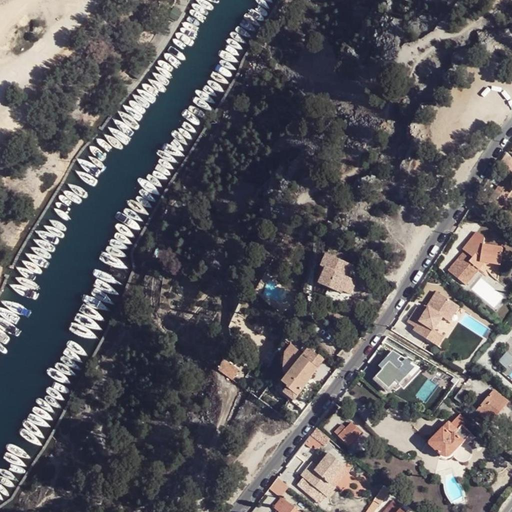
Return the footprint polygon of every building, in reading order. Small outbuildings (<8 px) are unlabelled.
[(147,39),(150,43),(151,43),(155,35),(151,31),(147,39)] [(123,85),(129,76),(123,71),(117,83),(123,85)] [(511,157),(506,152),(498,165),(506,171),(511,163),(511,157)] [(498,165),(491,176),(495,180),(501,184),(511,170),(511,163),(506,171),(498,165)] [(511,170),(501,184),(489,201),(511,221),(511,204),(506,198),(511,189),(511,170)] [(491,176),(486,184),(490,187),(495,180),(491,176)] [(481,191),(477,199),(483,203),(488,196),(481,191)] [(463,257),(450,273),(467,287),(481,271),(478,269),(482,264),(502,267),(505,251),(503,250),(485,247),(475,238),(461,255),(463,257)] [(343,275),(347,263),(325,254),(321,266),(326,267),(319,284),(342,293),(348,277),(343,275)] [(353,266),(347,263),(343,275),(348,277),(353,266)] [(454,316),(458,310),(437,295),(427,309),(428,310),(424,315),(416,310),(406,325),(414,330),(412,333),(436,349),(443,339),(433,332),(442,320),(454,316)] [(299,306),(293,304),(288,315),(294,318),(299,306)] [(316,368),(302,357),(304,354),(294,345),(288,353),(284,376),(286,378),(282,383),(288,387),(287,389),(297,397),(309,380),(310,377),(316,368)] [(374,380),(387,391),(393,384),(396,385),(406,373),(397,365),(395,367),(389,362),(381,371),(382,371),(374,380)] [(455,398),(462,403),(469,393),(463,388),(455,398)] [(477,411),(491,423),(508,402),(495,391),(477,411)] [(386,407),(404,417),(409,409),(391,399),(386,407)] [(448,413),(451,412),(451,407),(445,402),(439,409),(442,413),(448,413)] [(335,432),(349,445),(362,432),(351,422),(346,427),(342,424),(335,432)] [(474,437),(462,426),(458,430),(449,423),(431,442),(430,443),(430,444),(431,445),(443,457),(444,457),(446,457),(449,457),(450,456),(445,462),(449,462),(451,462),(454,460),(456,461),(458,462),(461,462),(463,462),(466,462),(467,461),(469,459),(471,458),(472,456),(472,454),(472,452),(472,449),(471,447),(470,445),(469,444),(474,437)] [(317,427),(308,439),(313,443),(318,447),(322,443),(325,445),(330,439),(317,427)] [(301,475),(327,496),(334,488),(329,484),(344,465),(330,454),(318,467),(312,462),(301,475)] [(390,490),(384,485),(374,500),(379,503),(380,504),(390,490)] [(300,511),(282,498),(274,507),(279,511),(300,511)] [(379,503),(374,500),(371,505),(375,508),(379,503)] [(393,502),(383,511),(403,511),(400,509),(401,508),(393,502)]
